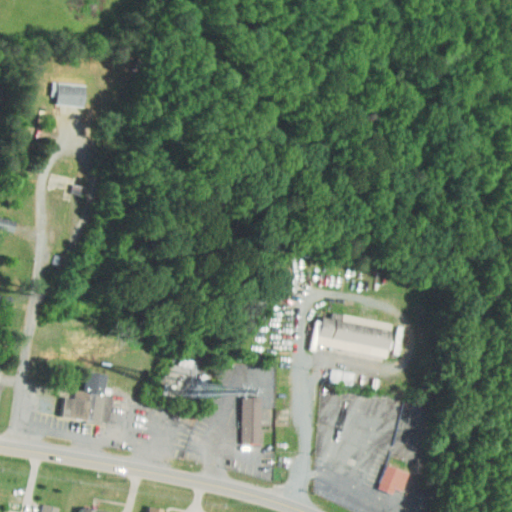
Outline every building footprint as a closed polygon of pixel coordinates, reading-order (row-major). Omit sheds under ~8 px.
[(45,96),(72,100),(75,80),(48,75),(45,96)] [(306,339),(376,351),(382,317),(367,315),(366,320),(342,316),(343,309),(321,306),(320,313),(304,311),(299,343),(305,345),(306,339)] [(342,379),(344,366),(321,362),(319,375),(342,379)] [(50,411),(98,419),(102,390),(92,388),(96,368),(77,365),(74,385),(64,383),(63,392),(54,390),(50,411)] [(250,437),(251,391),(231,391),(230,437),(250,437)] [(398,466),(376,458),(368,480),(390,488),(398,466)] [(45,511),(49,501),(32,497),(28,511),(45,511)] [(67,511),(102,511),(104,507),(70,500),(67,511)] [(175,511),(175,510),(152,506),(153,502),(138,500),(136,511),(175,511)]
